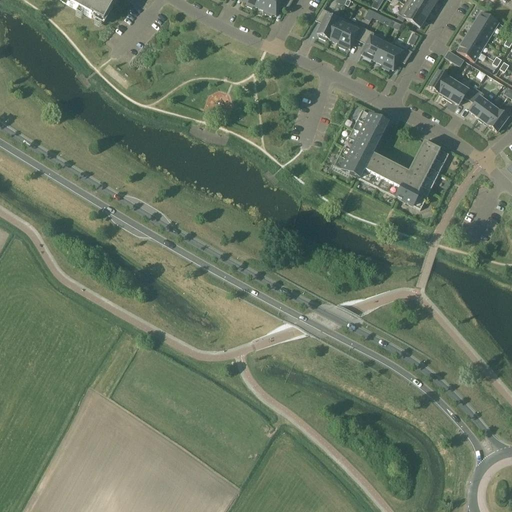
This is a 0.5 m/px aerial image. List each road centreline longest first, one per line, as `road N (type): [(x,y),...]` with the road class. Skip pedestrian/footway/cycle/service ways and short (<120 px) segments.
road 1 (primary): [(505,453),(401,353),(0,126)]
road 2 (primary): [(0,144),(404,373),(456,420),(486,463)]
road 3 (residential): [(275,51),(393,106)]
road 4 (residential): [(393,106),(455,0)]
